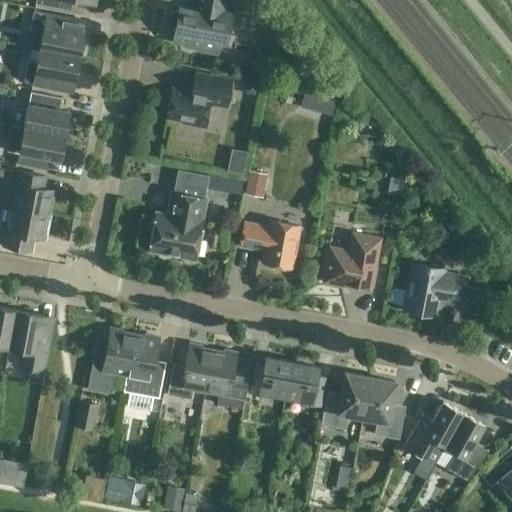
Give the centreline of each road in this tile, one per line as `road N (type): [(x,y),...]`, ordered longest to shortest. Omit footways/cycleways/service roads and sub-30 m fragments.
road 1 (residential): [(511,387),(417,344),(90,282)]
road 2 (residential): [(90,282),(143,0)]
